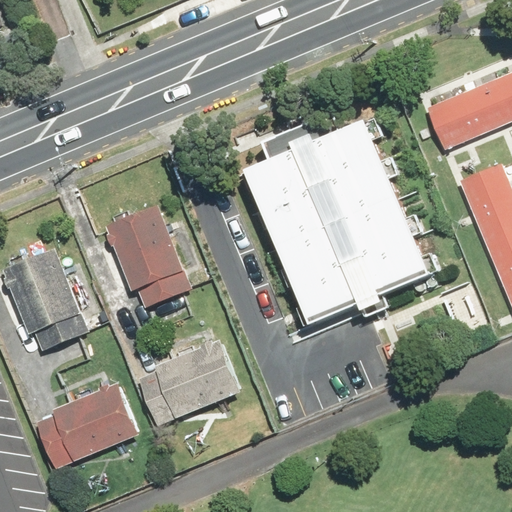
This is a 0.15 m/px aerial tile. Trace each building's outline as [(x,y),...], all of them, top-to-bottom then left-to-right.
[(5,0),(0,0),(0,35),(17,29),(5,0)] [(511,67),(427,102),(447,151),(511,124),(511,67)] [(372,101),(241,152),(310,326),(440,275),(372,101)] [(511,170),(508,162),(467,180),(511,281),(511,170)] [(170,191),(110,215),(150,314),(210,290),(170,191)] [(5,266),(40,352),(101,327),(66,241),(5,266)] [(469,290),(444,302),(460,337),(486,326),(469,290)] [(234,325),(163,354),(189,418),(261,389),(234,325)] [(130,371),(41,407),(62,461),(152,425),(130,371)]
